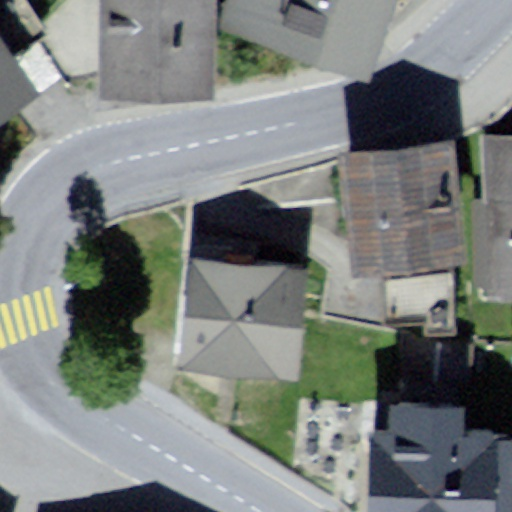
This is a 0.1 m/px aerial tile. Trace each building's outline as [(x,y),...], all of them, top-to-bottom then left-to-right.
[(214,0),(93,0),(91,98),(212,101),(214,0)] [(234,0),(225,23),(367,81),(400,0),(234,0)] [(0,119),(42,90),(0,29),(0,119)] [(511,133),(480,133),(480,298),(511,298),(511,133)] [(455,143),(342,147),(346,270),(384,269),(387,326),(462,323),(455,143)] [(306,263),(184,251),(173,365),(295,376),(306,263)] [(400,436),(374,435),(369,511),(498,511),(502,435),(471,433),(472,401),(402,397),(400,436)]
